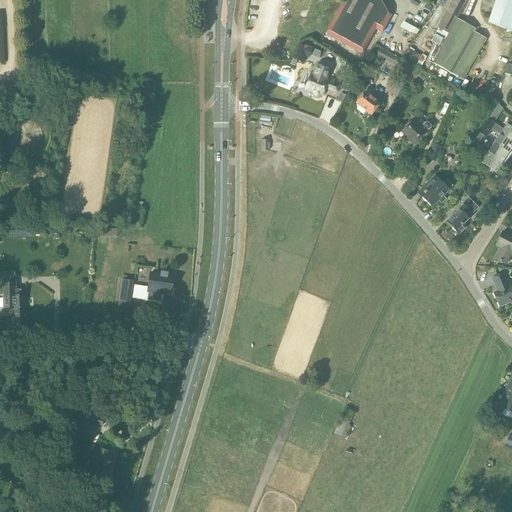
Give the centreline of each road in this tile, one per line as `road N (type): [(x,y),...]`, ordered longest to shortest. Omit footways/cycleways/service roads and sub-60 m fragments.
road 1 (primary): [(150,511),(216,261),(221,106)]
road 2 (residential): [(461,272),(415,214),(330,132),(274,109),(221,106)]
road 3 (track): [(181,340),(129,335),(0,344)]
